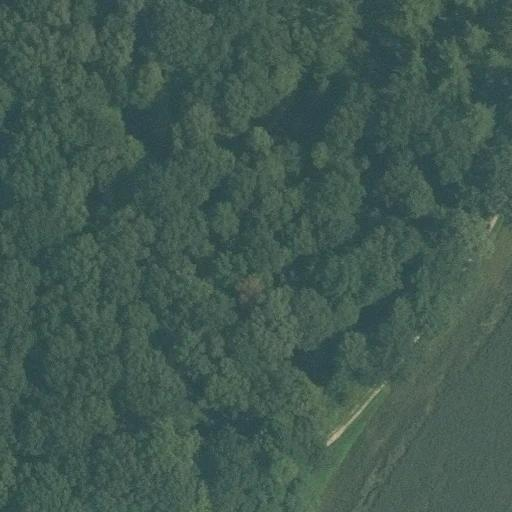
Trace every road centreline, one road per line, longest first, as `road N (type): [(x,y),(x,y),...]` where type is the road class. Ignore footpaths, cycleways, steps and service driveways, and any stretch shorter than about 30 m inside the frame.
road 1 (track): [(502,201),(373,393),(320,447),(229,511)]
road 2 (track): [(0,176),(61,212),(140,295),(270,482)]
road 3 (track): [(276,0),(502,201)]
